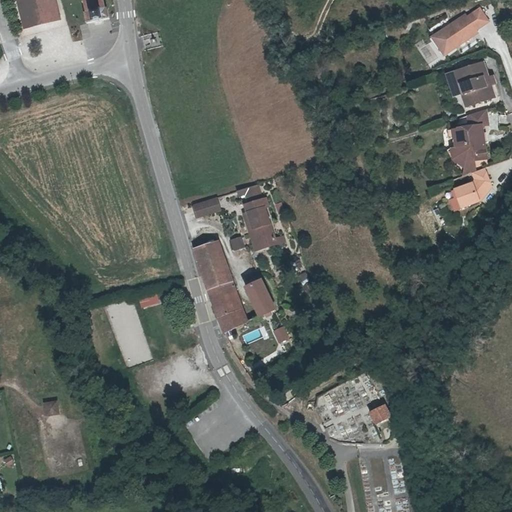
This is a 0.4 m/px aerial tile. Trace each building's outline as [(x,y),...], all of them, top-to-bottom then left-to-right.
[(14,0),(21,28),(60,19),(55,0),(14,0)] [(78,13),(80,25),(85,25),(85,27),(102,24),(101,22),(105,21),(103,8),(100,9),(98,0),(78,0),(81,12),(78,13)] [(474,13),(473,11),(439,33),(452,53),(486,31),(484,27),(496,20),(486,5),(474,13)] [(502,94),(497,81),(492,83),(489,74),(494,72),(489,60),(462,70),(462,71),(474,104),(502,94)] [(460,93),(469,90),(462,71),(454,74),(460,93)] [(499,71),(494,72),(489,74),(492,83),(497,81),(498,81),(502,80),(499,71)] [(477,123),(462,127),(463,133),(465,145),(466,152),(476,158),(483,157),(496,154),(493,139),(490,128),(489,122),(497,120),(494,105),(475,112),(477,123)] [(485,168),(483,157),(476,158),(466,152),(465,145),(458,146),(460,155),(475,164),(476,171),(483,169),(485,168)] [(485,168),(483,169),(485,176),(482,180),(465,186),(469,197),(474,195),(478,202),(490,198),(489,195),(493,194),(501,183),(494,164),(485,168)] [(275,199),(271,185),(252,192),(253,195),(259,193),(262,203),(275,199)] [(478,202),(474,195),(469,197),(472,205),(478,202)] [(260,229),(266,228),(271,247),(286,244),(275,199),(262,203),(258,203),(260,211),(255,212),(260,229)] [(229,214),(226,201),(203,210),(205,220),(229,214)] [(260,229),(265,249),(271,247),(266,228),(260,229)] [(246,238),(239,241),(243,251),(249,248),(246,238)] [(207,255),(211,269),(235,261),(230,247),(207,255)] [(215,282),(240,273),(235,261),(211,269),(215,282)] [(299,274),(301,282),(309,281),(307,272),(299,274)] [(215,282),(231,324),(254,315),(240,273),(215,282)] [(288,318),(276,286),(259,293),(270,324),(288,318)] [(140,308),(158,302),(154,288),(136,293),(140,308)] [(109,317),(125,365),(151,356),(142,327),(141,327),(135,309),(109,317)] [(254,315),(231,324),(236,338),(260,329),(254,315)] [(279,344),(289,338),(282,325),(272,331),(279,344)] [(391,418),(384,405),(370,413),(377,426),(391,418)] [(67,417),(65,406),(54,408),(56,419),(67,417)] [(10,456),(3,459),(6,467),(13,464),(10,456)]
